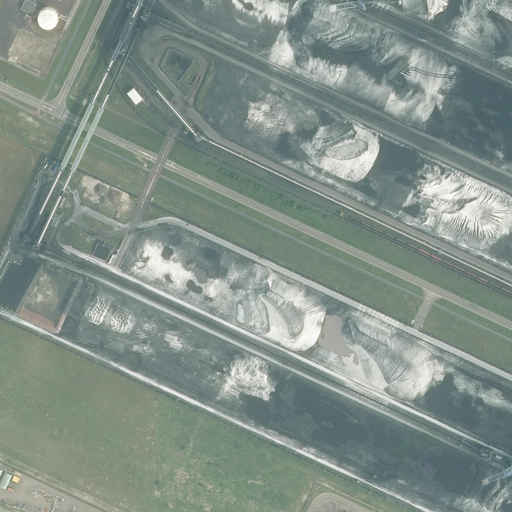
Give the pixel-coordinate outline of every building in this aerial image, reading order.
[(29,0),(24,0),(21,8),(33,13),(37,4),(29,0)] [(58,19),(58,17),(58,15),(57,13),(56,11),(55,10),(53,8),(52,7),(50,7),(48,6),(46,7),(44,7),(42,8),(41,9),(39,10),(38,12),(38,14),(37,16),(37,18),(38,20),(38,21),(39,23),(41,24),(42,26),(44,26),(46,27),(48,27),(50,27),(52,26),(53,25),(55,24),(56,22),(57,20),(58,19)] [(142,98),(133,87),(127,92),(136,103),(142,98)] [(5,471),(0,481),(0,485),(6,488),(12,474),(5,471)] [(13,475),(9,486),(14,488),(18,477),(13,475)]
